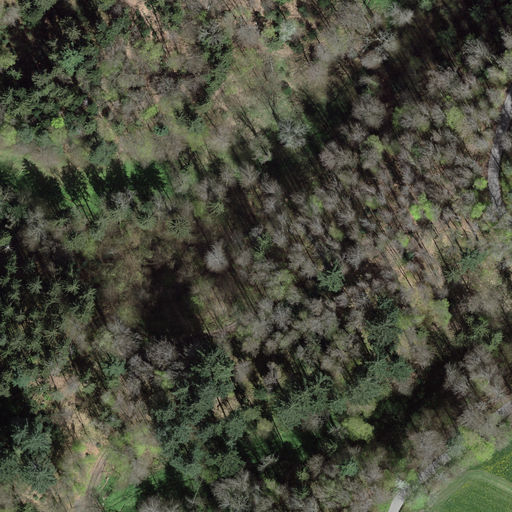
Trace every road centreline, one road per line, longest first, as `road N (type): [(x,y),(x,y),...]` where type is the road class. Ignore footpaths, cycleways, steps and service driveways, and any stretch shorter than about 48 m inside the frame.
road 1 (track): [(85,494),(154,346),(228,331),(379,236),(441,221),(491,165)]
road 2 (track): [(189,0),(214,26),(282,56),(334,40),(368,0)]
road 3 (unclassified): [(390,511),(403,492),(511,404)]
road 4 (unclassified): [(511,226),(497,205),(491,165),(511,96)]
